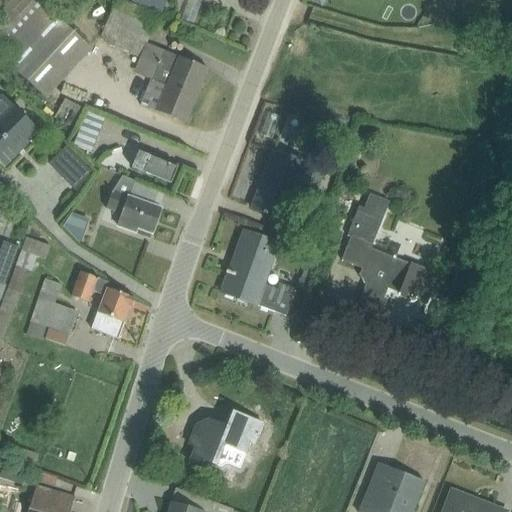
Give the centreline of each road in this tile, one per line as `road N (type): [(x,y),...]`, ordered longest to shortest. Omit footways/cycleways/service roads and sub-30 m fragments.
road 1 (unclassified): [(511,453),(168,316)]
road 2 (tertiary): [(285,0),(203,203),(168,316)]
road 3 (track): [(282,6),(382,38),(511,36)]
road 4 (tertiary): [(168,316),(106,511)]
